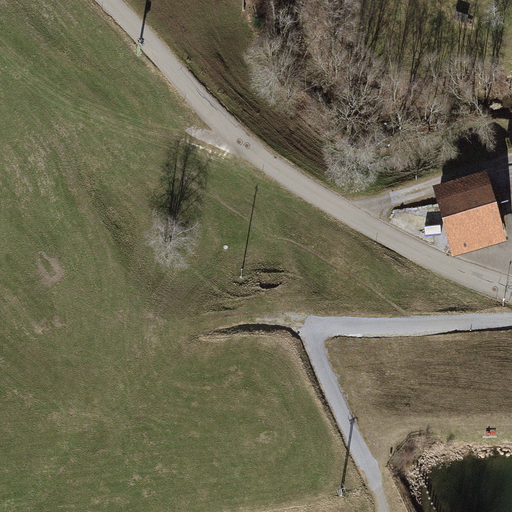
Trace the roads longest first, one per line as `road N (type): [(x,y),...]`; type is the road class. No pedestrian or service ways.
road 1 (unclassified): [(107,0),(247,149),(359,226),(511,291)]
road 2 (track): [(511,320),(336,321),(320,335),(322,363),(382,511)]
